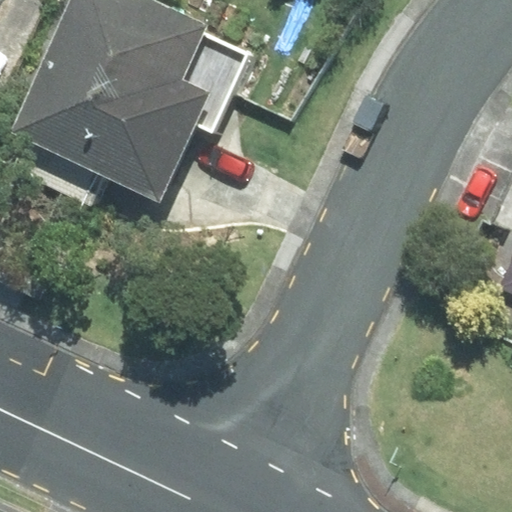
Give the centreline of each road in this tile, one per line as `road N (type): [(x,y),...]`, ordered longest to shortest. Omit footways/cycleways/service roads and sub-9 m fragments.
road 1 (residential): [(222,508),(404,147),(449,70),(508,0)]
road 2 (secondary): [(222,508),(0,406)]
